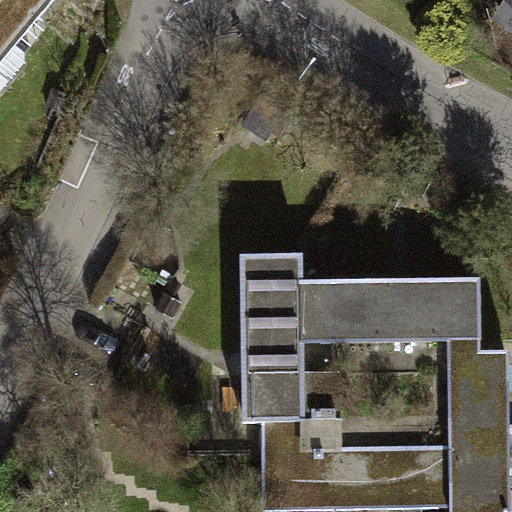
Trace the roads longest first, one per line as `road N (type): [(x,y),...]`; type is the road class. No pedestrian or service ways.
road 1 (residential): [(0,388),(189,0)]
road 2 (tertiary): [(274,0),(389,78),(511,145)]
